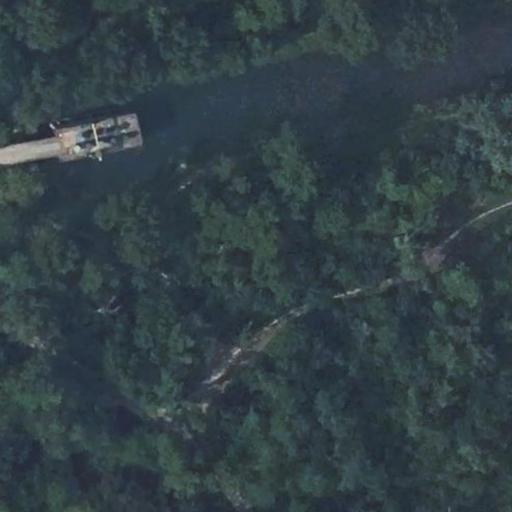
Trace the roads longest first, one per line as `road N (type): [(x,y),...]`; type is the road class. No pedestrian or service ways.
road 1 (track): [(75,0),(33,29),(6,86),(13,149),(41,197),(82,225),(155,246),(196,301),(215,369),(154,410)]
road 2 (track): [(0,321),(154,410)]
road 3 (track): [(154,410),(192,440),(241,511)]
